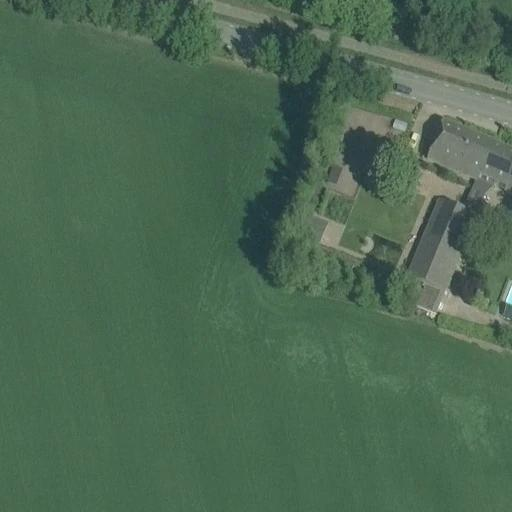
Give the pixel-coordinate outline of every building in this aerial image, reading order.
[(492,156),(496,146),(443,124),(427,161),(477,182),(489,155),(492,156)] [(511,152),(498,147),(496,146),(492,156),(489,155),(477,182),(478,182),(480,178),(507,189),(505,194),(511,196),(511,152)] [(453,236),(463,212),(439,202),(407,280),(425,287),(426,287),(448,234),(453,236)] [(444,295),(476,217),(463,212),(453,236),(448,234),(426,287),(425,287),(416,307),(436,315),(444,295)] [(328,226),(310,219),(302,238),(320,246),(328,226)] [(502,319),(511,322),(511,309),(507,307),(502,319)]
